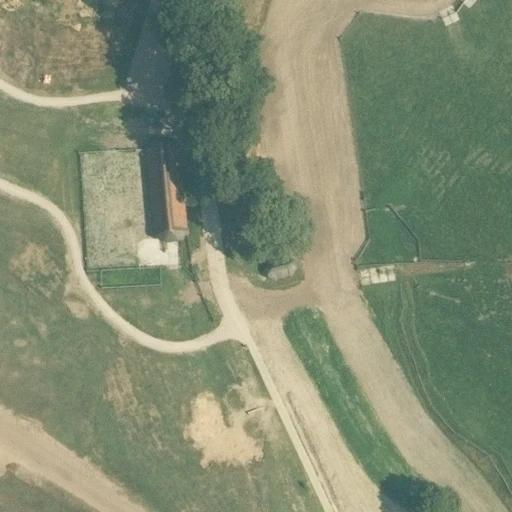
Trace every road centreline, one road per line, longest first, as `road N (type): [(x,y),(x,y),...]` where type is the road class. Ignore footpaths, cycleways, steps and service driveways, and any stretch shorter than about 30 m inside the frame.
road 1 (track): [(332,0),(306,25),(303,82),(341,246)]
road 2 (track): [(128,511),(0,430)]
